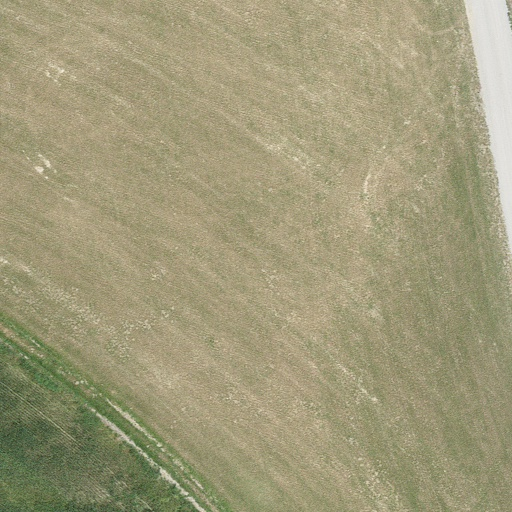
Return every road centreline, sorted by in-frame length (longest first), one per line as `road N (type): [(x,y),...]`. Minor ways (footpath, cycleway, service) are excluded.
road 1 (track): [(185,511),(0,346)]
road 2 (track): [(511,154),(478,0)]
